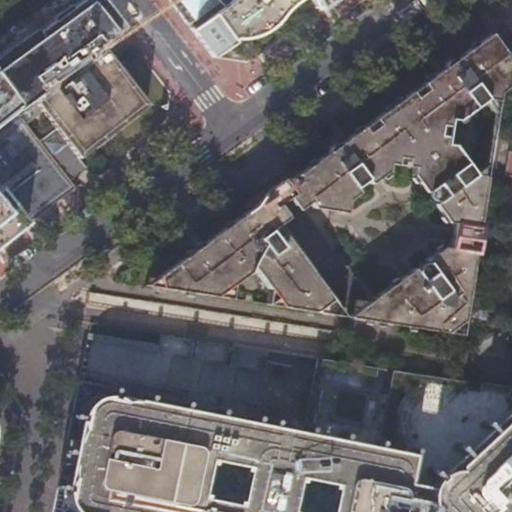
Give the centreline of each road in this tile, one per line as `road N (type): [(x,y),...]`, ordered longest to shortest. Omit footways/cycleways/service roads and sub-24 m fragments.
road 1 (residential): [(0,296),(232,127)]
road 2 (residential): [(232,127),(408,0)]
road 3 (residential): [(232,127),(134,0)]
